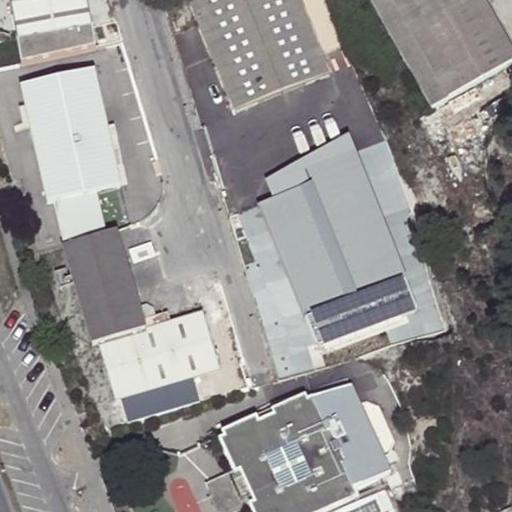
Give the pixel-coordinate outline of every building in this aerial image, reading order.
[(10,0),(23,64),(95,48),(85,0),(10,0)] [(300,0),(189,0),(234,112),(330,74),(300,0)] [(369,0),(382,21),(433,110),(511,63),(511,51),(482,0),(369,0)] [(95,70),(20,86),(46,204),(121,187),(95,70)] [(353,87),(298,113),(371,283),(427,256),(353,87)] [(64,248),(63,248),(92,347),(100,345),(117,402),(219,371),(202,314),(143,332),(113,233),(105,235),(64,248)] [(259,423),(308,400),(305,395),(279,407),(257,417),(259,423)] [(393,511),(382,486),(358,497),(343,464),(360,456),(345,423),(327,430),(313,398),(308,400),(259,423),(257,417),(223,432),(225,438),(220,440),(235,474),(240,472),(254,503),(249,505),(252,511),(393,511)] [(232,511),(249,505),(254,503),(240,472),(235,474),(207,488),(218,511),(232,511)]
